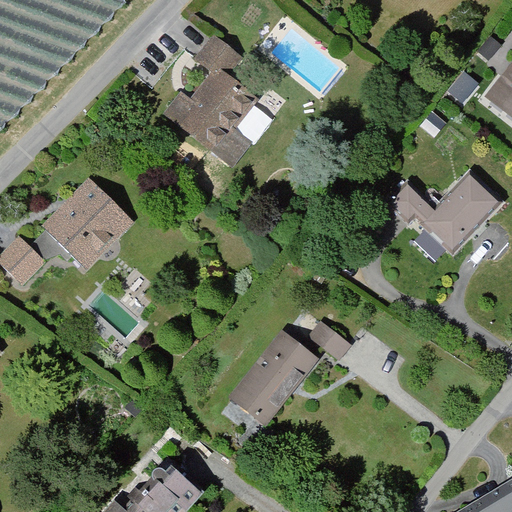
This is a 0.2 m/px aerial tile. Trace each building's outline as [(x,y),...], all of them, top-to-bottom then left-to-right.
[(175,96),(156,121),(226,175),(246,149),(229,136),(251,108),(218,83),(233,63),(209,44),(191,68),(206,80),(187,104),(175,96)] [(511,58),(479,100),(511,125),(511,58)] [(411,226),(449,264),(501,213),(465,177),(431,210),(405,183),(378,210),(404,236),(411,226)] [(59,260),(83,283),(133,230),(86,185),(25,249),(17,242),(0,260),(0,270),(18,287),(39,265),(59,260)] [(314,325),(303,337),(336,363),(346,350),(314,325)] [(275,331),(222,397),(262,428),(315,362),(275,331)] [(179,511),(198,491),(160,457),(113,510),(102,500),(91,511),(179,511)] [(511,511),(511,488),(510,485),(467,511),(511,511)]
